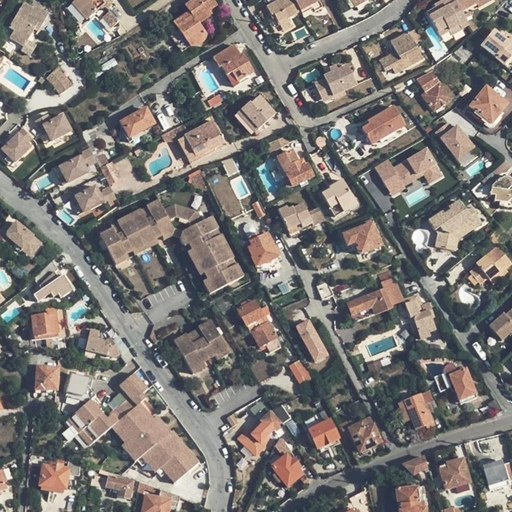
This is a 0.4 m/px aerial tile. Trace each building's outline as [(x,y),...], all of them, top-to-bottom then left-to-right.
[(83,8),(90,16),(96,11),(95,10),(99,7),(102,9),(111,0),(110,0),(74,0),(71,3),(79,12),(83,8)] [(189,11),(173,22),(189,46),(190,45),(194,45),(198,43),(201,41),(203,39),(204,36),(205,35),(197,24),(209,16),(206,12),(209,10),(216,6),(211,0),(192,0),(185,5),(189,11)] [(287,19),(300,12),(293,0),(278,0),(266,7),(270,14),(274,13),(276,18),(281,26),(289,22),(287,19)] [(318,0),(293,0),(300,12),(311,6),(313,10),(315,12),(323,8),(318,0)] [(371,0),(365,0),(359,3),(357,0),(350,0),(356,11),(370,3),(369,1),(371,0)] [(437,36),(447,31),(457,25),(459,29),(467,25),(460,12),(453,0),(443,0),(444,2),(440,4),(438,1),(432,4),(434,8),(424,13),(437,36)] [(453,0),(460,12),(475,3),(474,1),(475,0),(453,0)] [(13,30),(9,38),(23,46),(20,50),(30,56),(36,46),(28,41),(34,30),(37,32),(48,14),(33,5),(31,8),(23,4),(8,27),(13,30)] [(302,15),(313,10),(311,6),(300,12),(302,15)] [(86,20),(90,16),(83,8),(79,12),(86,20)] [(104,10),(99,14),(111,28),(118,23),(108,12),(107,12),(104,10)] [(173,22),(163,29),(167,37),(165,39),(171,48),(174,47),(178,54),(189,46),(173,22)] [(281,26),(283,31),(291,27),(289,22),(281,26)] [(226,35),(220,24),(209,31),(216,41),(226,35)] [(460,30),(459,29),(457,25),(447,31),(450,36),(460,30)] [(415,30),(407,34),(414,47),(422,42),(415,30)] [(505,42),(501,38),(492,32),(480,46),(508,70),(511,65),(511,41),(508,37),(505,42)] [(420,60),(414,47),(407,34),(389,43),(394,53),(377,62),(383,72),(388,70),(391,75),(420,60)] [(218,68),(220,66),(239,55),(233,46),(212,58),(218,68)] [(115,54),(86,73),(93,84),(122,65),(115,54)] [(242,54),(239,55),(220,66),(233,88),(237,85),(236,82),(253,72),(242,54)] [(330,95),(331,96),(343,91),(354,86),(353,84),(350,77),(346,67),(336,71),(334,68),(329,71),(330,74),(322,77),(323,80),(313,85),(320,99),(330,95)] [(46,79),(48,81),(62,75),(57,68),(46,79)] [(430,73),(416,81),(425,93),(421,96),(432,111),(449,99),(430,73)] [(65,79),(62,75),(48,81),(55,86),(65,79)] [(67,83),(65,79),(55,86),(57,89),(67,83)] [(67,83),(57,89),(60,94),(70,88),(67,83)] [(484,88),(469,107),(490,124),(506,106),(484,88)] [(344,95),(343,91),(331,96),(332,97),(333,100),(344,95)] [(217,96),(205,103),(209,109),(221,102),(217,96)] [(257,97),(237,116),(253,133),(273,115),(257,97)] [(202,98),(196,101),(203,112),(209,109),(205,103),(202,98)] [(392,107),(367,122),(378,141),(403,126),(392,107)] [(145,109),(120,123),(129,138),(138,132),(153,124),(145,109)] [(48,116),(36,122),(44,137),(47,135),(51,143),(71,133),(65,121),(59,123),(57,119),(51,123),(48,116)] [(253,133),(237,116),(234,118),(251,138),(255,135),(253,133)] [(212,120),(188,133),(183,136),(184,138),(194,157),(195,158),(223,143),(212,120)] [(367,122),(359,127),(370,146),(378,141),(367,122)] [(434,132),(439,138),(442,136),(451,128),(447,122),(434,132)] [(102,134),(97,125),(87,130),(81,134),(86,144),(95,138),(102,134)] [(188,133),(183,125),(168,133),(161,136),(164,143),(178,141),(184,138),(183,136),(188,133)] [(472,148),(455,126),(451,128),(442,136),(447,142),(443,144),(456,160),(472,148)] [(26,144),(32,139),(23,130),(17,135),(20,138),(26,144)] [(129,138),(126,140),(129,144),(141,137),(138,132),(129,138)] [(47,145),(51,143),(47,135),(44,137),(43,137),(47,145)] [(287,144),(284,137),(271,142),(270,142),(273,150),(287,144)] [(13,139),(0,151),(0,155),(5,160),(8,158),(14,164),(30,148),(26,144),(20,138),(16,143),(13,139)] [(96,162),(99,169),(108,164),(95,138),(86,144),(90,150),(96,162)] [(184,138),(178,141),(188,160),(194,157),(184,138)] [(277,158),(273,150),(270,142),(264,145),(273,161),(277,158)] [(375,166),(389,195),(425,177),(428,185),(443,177),(429,147),(392,165),(389,159),(375,166)] [(88,166),(96,162),(90,150),(82,154),(83,156),(79,158),(83,166),(87,164),(88,166)] [(277,158),(273,161),(281,178),(286,176),(291,187),(311,177),(305,166),(304,166),(301,160),(296,163),(290,152),(277,158)] [(232,157),(221,161),(228,176),(238,171),(232,157)] [(4,161),(11,167),(14,164),(8,158),(5,160),(4,161)] [(79,158),(59,169),(64,177),(60,179),(64,187),(88,175),(85,170),(83,171),(81,167),(83,166),(79,158)] [(108,164),(99,169),(108,186),(120,180),(111,163),(108,164)] [(55,171),(60,179),(64,177),(59,169),(55,171)] [(501,178),(494,170),(484,179),(491,187),(497,181),(498,181),(501,178)] [(287,190),(291,187),(286,176),(281,178),(287,190)] [(497,181),(491,187),(490,194),(494,195),(494,201),(499,202),(498,206),(511,207),(511,184),(510,185),(510,181),(508,178),(501,178),(498,181),(497,181)] [(356,206),(342,181),(329,189),(329,190),(321,195),(334,219),(356,206)] [(95,188),(71,200),(76,209),(79,207),(84,215),(104,204),(99,196),(97,198),(95,194),(97,193),(95,188)] [(108,204),(115,200),(110,189),(102,193),(103,195),(99,196),(104,204),(107,203),(108,204)] [(144,207),(144,209),(146,211),(158,205),(156,201),(144,207)] [(258,201),(250,205),(258,219),(266,215),(258,201)] [(433,232),(434,231),(438,228),(440,232),(440,234),(437,248),(452,252),(455,238),(459,235),(456,230),(470,220),(464,211),(458,202),(447,209),(449,211),(443,215),(441,213),(426,222),(433,232)] [(161,211),(158,205),(146,211),(149,218),(143,220),(153,240),(159,237),(171,231),(161,211)] [(172,205),(161,211),(171,231),(172,231),(175,237),(181,236),(180,233),(199,223),(194,213),(172,205)] [(281,211),(290,229),(303,223),(305,229),(314,225),(315,227),(326,222),(319,211),(309,215),(304,205),(296,209),(295,208),(291,210),(289,207),(281,211)] [(80,217),(84,215),(79,207),(76,209),(75,209),(80,217)] [(470,207),(464,211),(470,220),(474,227),(480,224),(470,207)] [(146,211),(144,209),(138,212),(140,214),(143,220),(149,218),(146,211)] [(134,212),(126,217),(128,220),(140,214),(138,212),(138,211),(134,212)] [(143,220),(140,214),(128,220),(142,246),(153,240),(143,220)] [(128,220),(126,217),(114,223),(115,224),(116,226),(128,220)] [(210,218),(206,219),(212,232),(215,231),(216,230),(210,218)] [(181,236),(186,245),(189,251),(208,242),(206,236),(212,232),(206,219),(199,223),(180,233),(181,236)] [(130,253),(142,246),(128,220),(116,226),(119,233),(130,253)] [(460,237),(474,227),(470,220),(456,230),(459,235),(460,237)] [(360,228),(342,236),(347,246),(353,244),(359,256),(380,247),(368,221),(358,226),(360,228)] [(32,254),(40,245),(31,238),(17,225),(14,229),(11,227),(7,223),(1,230),(0,230),(0,243),(1,245),(9,241),(14,245),(20,251),(24,247),(32,254)] [(293,235),(305,229),(303,223),(290,229),(293,235)] [(116,226),(115,224),(109,227),(110,230),(114,236),(119,233),(116,226)] [(250,259),(254,267),(258,267),(276,259),(278,256),(274,247),(273,247),(266,233),(258,237),(252,226),(248,224),(243,226),(242,230),(250,247),(247,249),(251,259),(250,259)] [(497,247),(509,238),(504,232),(500,228),(489,238),(496,247),(497,247)] [(97,236),(105,250),(118,244),(114,236),(110,230),(97,236)] [(162,242),(170,238),(175,237),(172,231),(171,231),(159,237),(162,242)] [(218,237),(215,231),(212,232),(206,236),(208,242),(215,238),(218,237)] [(118,244),(105,250),(111,262),(124,256),(130,253),(119,233),(114,236),(118,244)] [(175,237),(176,239),(181,248),(186,245),(181,236),(175,237)] [(219,236),(218,237),(215,238),(221,249),(225,247),(219,236)] [(189,251),(195,263),(221,249),(215,238),(208,242),(189,251)] [(156,246),(153,240),(142,246),(144,251),(156,246)] [(132,257),(144,251),(142,246),(130,253),(132,257)] [(29,258),(32,254),(24,247),(20,251),(29,258)] [(231,259),(225,247),(221,249),(228,262),(221,265),(224,271),(231,267),(233,266),(230,260),(231,259)] [(471,276),(468,278),(473,285),(477,283),(479,286),(487,280),(488,281),(503,268),(504,270),(511,264),(497,247),(496,247),(475,264),(476,266),(468,272),(471,276)] [(195,263),(201,275),(221,265),(228,262),(221,249),(195,263)] [(185,254),(191,265),(195,263),(189,251),(185,254)] [(126,261),(124,256),(111,262),(114,267),(126,261)] [(197,277),(201,275),(195,263),(191,265),(197,277)] [(219,274),(224,271),(221,265),(201,275),(205,281),(211,294),(226,286),(219,274)] [(234,265),(233,266),(231,267),(237,280),(241,278),(234,265)] [(237,280),(231,267),(224,271),(219,274),(226,286),(237,280)] [(507,273),(504,270),(503,268),(488,281),(492,286),(507,273)] [(377,275),(380,283),(392,278),(389,270),(377,275)] [(75,289),(63,273),(58,277),(54,273),(39,284),(42,287),(33,294),(40,304),(57,292),(62,298),(75,289)] [(354,323),(391,309),(390,306),(397,303),(401,301),(401,300),(392,278),(380,283),(383,290),(346,304),(354,323)] [(207,296),(211,294),(205,281),(200,284),(207,296)] [(332,296),(329,289),(326,283),(316,288),(322,300),(332,296)] [(414,302),(405,306),(409,318),(408,319),(415,338),(435,330),(430,317),(432,316),(427,303),(420,305),(416,295),(411,296),(414,302)] [(411,296),(401,300),(401,301),(403,306),(405,306),(414,302),(411,296)] [(266,324),(261,316),(253,302),(237,311),(249,333),(250,333),(259,347),(263,345),(266,348),(268,353),(279,348),(274,339),(276,338),(267,323),(266,324)] [(511,307),(505,314),(503,312),(488,325),(502,340),(511,330),(511,307)] [(55,315),(40,316),(35,317),(31,317),(31,322),(26,322),(21,330),(32,330),(33,337),(57,334),(57,338),(64,338),(61,310),(54,310),(55,315)] [(309,318),(294,326),(316,363),(330,355),(309,318)] [(196,328),(196,329),(201,338),(196,341),(207,360),(213,357),(225,350),(209,321),(196,328)] [(196,329),(185,336),(190,345),(196,341),(201,338),(196,329)] [(93,344),(93,340),(94,336),(85,334),(82,354),(115,360),(120,357),(109,341),(108,341),(107,343),(103,346),(93,344)] [(188,371),(201,364),(207,360),(196,341),(190,345),(185,336),(184,335),(171,342),(180,357),(188,371)] [(227,354),(225,350),(213,357),(215,361),(227,354)] [(260,383),(272,375),(262,360),(250,368),(260,383)] [(299,360),(286,367),(298,388),(310,382),(299,360)] [(203,368),(201,364),(188,371),(191,375),(203,368)] [(36,367),(34,391),(37,391),(43,392),(43,391),(56,392),(58,369),(36,367)] [(434,377),(440,392),(449,388),(452,387),(459,405),(476,398),(465,370),(456,373),(455,369),(453,368),(451,367),(447,367),(445,368),(444,370),(443,372),(443,374),(434,377)] [(83,403),(89,376),(71,373),(65,400),(83,403)] [(131,375),(127,379),(140,395),(145,391),(131,375)] [(127,379),(117,386),(131,403),(140,395),(127,379)] [(140,395),(131,403),(134,408),(138,404),(144,400),(140,395)] [(418,396),(403,402),(410,421),(414,431),(424,427),(432,423),(429,416),(436,413),(431,402),(423,406),(418,396)] [(502,412),(494,399),(487,404),(494,415),(502,412)] [(89,401),(69,417),(80,432),(100,416),(89,401)] [(404,423),(410,421),(403,402),(397,405),(404,423)] [(116,423),(110,428),(122,444),(136,461),(140,457),(164,437),(151,420),(138,404),(134,408),(116,423)] [(280,406),(272,410),(273,412),(280,423),(281,423),(282,423),(288,419),(280,406)] [(272,410),(269,413),(279,424),(280,423),(273,412),(272,410)] [(336,440),(338,440),(331,426),(323,411),(319,414),(324,423),(308,431),(317,450),(319,448),(336,440)] [(243,444),(254,456),(263,447),(261,446),(267,439),(266,437),(279,424),(269,413),(261,421),(260,421),(248,433),(250,436),(243,444)] [(104,420),(100,416),(80,432),(90,444),(110,428),(116,423),(110,415),(104,420)] [(230,416),(224,420),(231,429),(236,425),(230,416)] [(76,435),(80,432),(69,417),(65,421),(76,435)] [(155,417),(151,420),(164,437),(168,434),(155,417)] [(364,427),(362,422),(354,426),(351,420),(338,426),(341,431),(347,429),(358,453),(380,443),(371,424),(364,427)] [(397,436),(395,441),(400,445),(404,447),(414,433),(403,427),(402,430),(398,427),(393,434),(397,436)] [(86,448),(90,444),(80,432),(76,435),(86,448)] [(170,432),(168,434),(164,437),(140,457),(153,474),(159,469),(172,485),(197,465),(170,432)] [(336,440),(319,448),(321,452),(338,444),(336,440)] [(287,449),(281,441),(276,445),(285,456),(270,467),(287,487),(302,476),(296,469),(299,467),(286,449),(287,449)] [(468,457),(466,453),(463,443),(453,446),(458,460),(446,463),(447,468),(439,470),(445,490),(469,482),(462,459),(468,457)] [(132,463),(136,461),(122,444),(119,447),(132,463)] [(428,468),(424,457),(403,465),(413,475),(428,468)] [(482,466),(483,470),(502,464),(501,460),(482,466)] [(502,464),(483,470),(489,491),(508,485),(508,483),(511,481),(511,462),(503,466),(502,464)] [(65,491),(67,476),(68,470),(66,469),(64,469),(61,469),(62,465),(49,464),(48,467),(42,466),(38,486),(40,487),(63,490),(65,491)] [(67,476),(78,477),(79,466),(67,464),(66,467),(66,469),(68,470),(67,476)] [(114,479),(115,475),(110,474),(108,473),(108,477),(107,480),(94,477),(93,480),(90,479),(89,485),(118,491),(117,497),(128,500),(132,483),(114,479)] [(397,488),(395,488),(397,511),(424,511),(428,511),(427,503),(423,504),(422,495),(425,495),(423,487),(418,487),(418,486),(415,486),(415,484),(397,486),(397,488)] [(177,504),(179,498),(159,490),(157,499),(145,496),(141,511),(167,511),(170,503),(177,504)] [(349,498),(357,510),(369,504),(362,491),(349,498)] [(200,497),(194,494),(191,502),(197,505),(200,497)]
